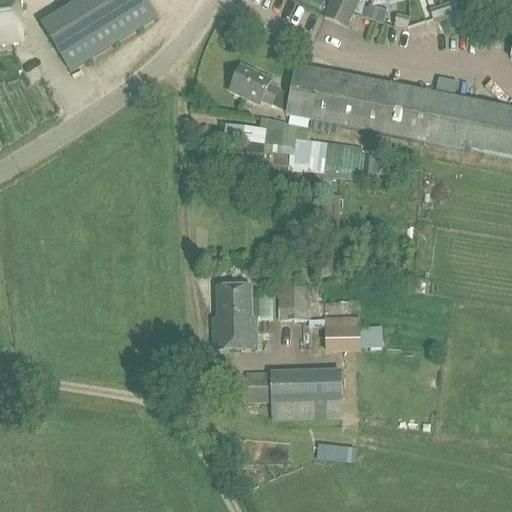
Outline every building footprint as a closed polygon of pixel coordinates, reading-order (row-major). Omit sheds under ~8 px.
[(18,0),(0,0),(0,45),(23,43),(18,0)] [(349,0),(333,0),(324,20),(345,30),(358,4),(349,0)] [(455,4),(442,8),(445,17),(458,13),(455,4)] [(70,72),(108,49),(81,7),(44,30),(70,72)] [(442,8),(430,12),(433,21),(443,18),(445,17),(442,8)] [(394,26),(407,29),(409,20),(397,17),(394,26)] [(288,96),(278,92),(269,87),(271,82),(241,68),(229,93),(259,108),(261,103),(271,107),(281,112),(288,96)] [(511,113),(296,69),(286,118),(463,153),(464,150),(511,159),(511,113)] [(310,130),(281,124),(260,120),(258,131),(227,127),(225,142),(235,143),(250,145),(249,173),(288,175),(287,179),(324,180),(341,181),(359,181),(360,161),(361,150),(308,143),(310,130)] [(316,277),(333,278),(334,269),(337,197),(320,196),(316,277)] [(315,253),(315,237),(282,238),(283,254),(315,253)] [(216,320),(211,320),(211,354),(258,353),(257,322),(253,322),(252,301),(252,287),(215,288),(216,320)] [(280,291),(281,324),(308,324),(310,323),(310,291),(280,291)] [(259,295),(259,300),(259,322),(273,322),(272,295),(259,295)] [(247,380),(225,381),(225,405),(272,405),(273,424),(342,421),(341,372),(272,374),(246,375),(247,380)] [(319,448),(317,461),(354,466),(356,453),(319,448)]
